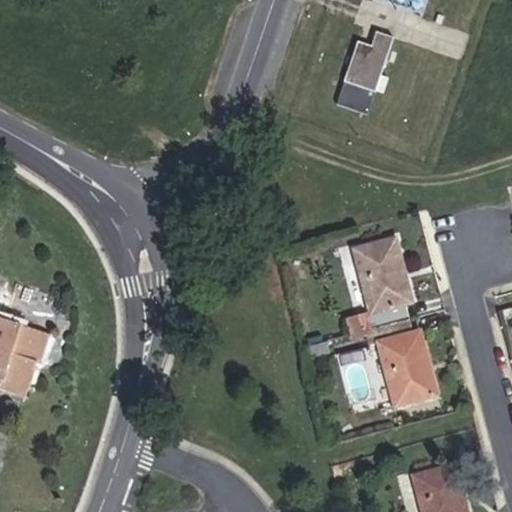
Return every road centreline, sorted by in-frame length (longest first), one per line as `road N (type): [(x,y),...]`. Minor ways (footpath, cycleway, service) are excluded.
road 1 (tertiary): [(274,0),(225,134),(173,193),(132,221)]
road 2 (residential): [(511,470),(466,291),(478,238)]
road 3 (tertiary): [(132,221),(149,281),(149,337),(119,441)]
road 4 (tertiary): [(0,130),(93,181),(132,221)]
road 5 (residential): [(254,511),(224,485),(119,441)]
